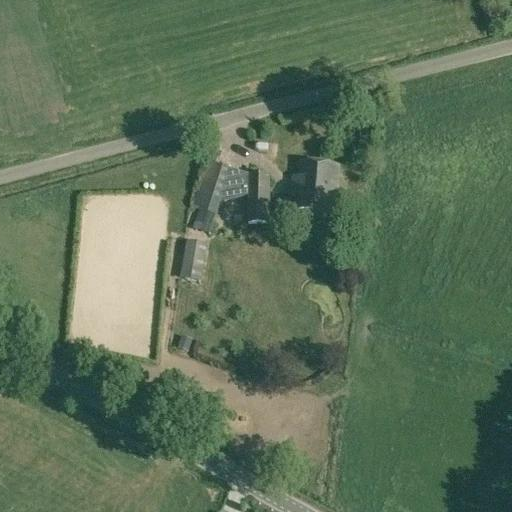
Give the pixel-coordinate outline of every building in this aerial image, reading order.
[(214,217),(229,170),(206,163),(191,210),(214,217)] [(335,215),(339,167),(299,164),(298,178),(292,178),(290,197),(296,198),(295,212),(335,215)] [(248,224),(268,225),(269,176),(249,175),(248,224)] [(186,245),(182,282),(202,284),(207,247),(186,245)] [(183,309),(196,309),(196,290),(183,290),(183,309)]
